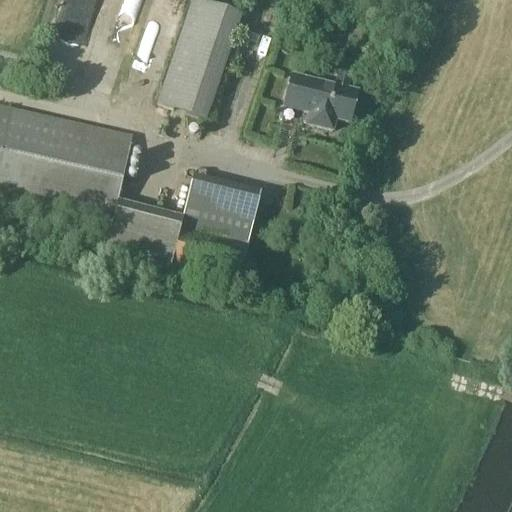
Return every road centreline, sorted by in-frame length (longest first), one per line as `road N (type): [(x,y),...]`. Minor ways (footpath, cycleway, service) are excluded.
road 1 (track): [(0,311),(335,404),(452,381)]
road 2 (track): [(463,177),(463,360),(452,381)]
road 3 (track): [(394,511),(452,381)]
